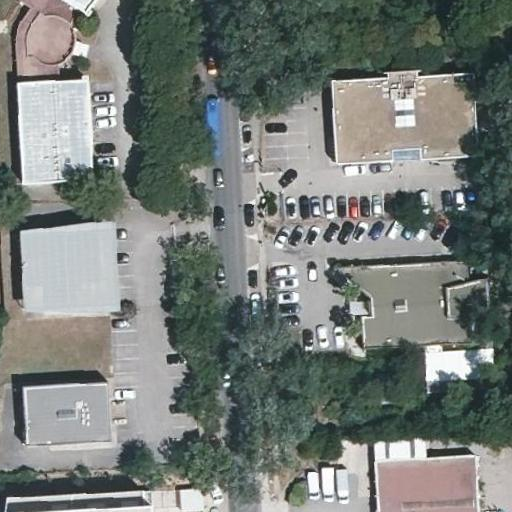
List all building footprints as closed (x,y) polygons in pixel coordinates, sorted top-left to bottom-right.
[(37,0),(41,2),(21,32),(30,37),(28,43),(16,44),(24,183),(96,179),(90,80),(63,81),(63,64),(65,64),(67,61),(70,57),(71,54),(73,51),(75,46),(75,42),(74,39),(73,36),(71,33),(70,29),(66,27),(79,8),(87,12),(95,0),(37,0)] [(389,80),(333,83),(337,164),(394,161),(394,153),(421,151),(422,160),(479,157),(475,76),(418,79),(418,72),(389,73),(389,80)] [(20,232),(23,289),(43,288),(44,309),(79,307),(78,287),(103,285),(100,228),(20,232)] [(468,259),(338,266),(368,304),(368,318),(360,319),(363,351),(473,345),(472,321),(491,323),(488,277),(470,281),(468,259)] [(104,306),(103,285),(78,287),(79,307),(104,306)] [(25,310),(44,309),(43,288),(23,289),(25,310)] [(109,379),(25,384),(27,444),(113,439),(109,379)] [(478,511),(475,454),(374,460),(376,511),(478,511)] [(144,511),(145,496),(0,497),(0,511),(144,511)]
